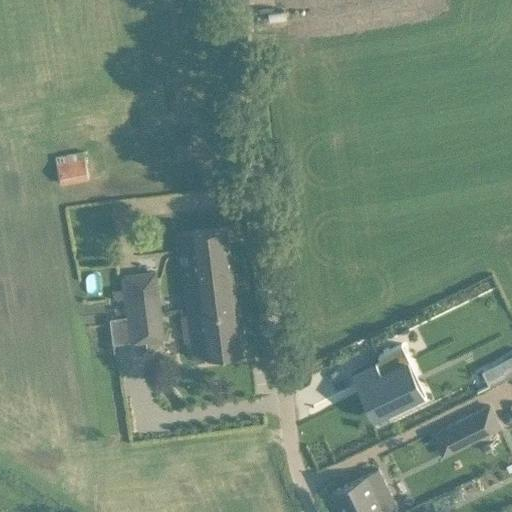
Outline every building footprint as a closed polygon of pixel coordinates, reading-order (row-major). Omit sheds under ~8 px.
[(57,163),(61,185),(90,180),(86,157),(57,163)] [(187,299),(189,313),(209,311),(209,310),(237,306),(227,226),(176,232),(178,251),(194,249),(200,297),(187,299)] [(156,271),(122,275),(127,315),(160,311),(156,271)] [(209,311),(189,313),(194,357),(243,351),(237,306),(209,310),(209,311)] [(160,311),(127,315),(130,342),(164,337),(160,311)] [(380,358),(352,371),(353,373),(358,371),(368,391),(366,392),(369,400),(378,417),(423,395),(415,378),(400,347),(403,345),(402,343),(378,355),(380,358)] [(457,447),(500,426),(490,405),(447,426),(457,447)] [(400,511),(398,507),(387,485),(378,467),(332,490),(343,511),(400,511)]
